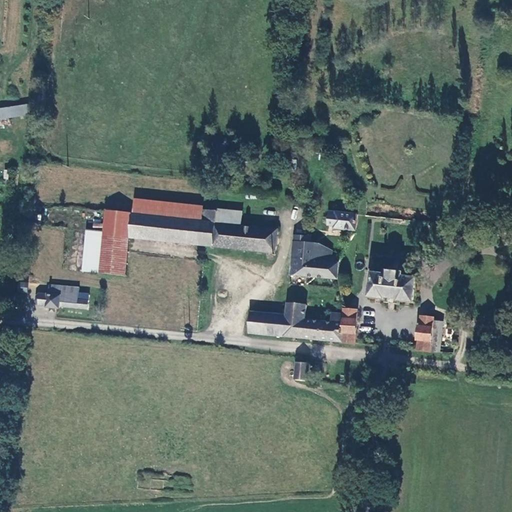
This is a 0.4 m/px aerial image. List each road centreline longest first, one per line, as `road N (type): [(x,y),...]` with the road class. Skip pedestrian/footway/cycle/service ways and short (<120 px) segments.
road 1 (track): [(385,355),(367,511)]
road 2 (track): [(385,355),(511,374)]
